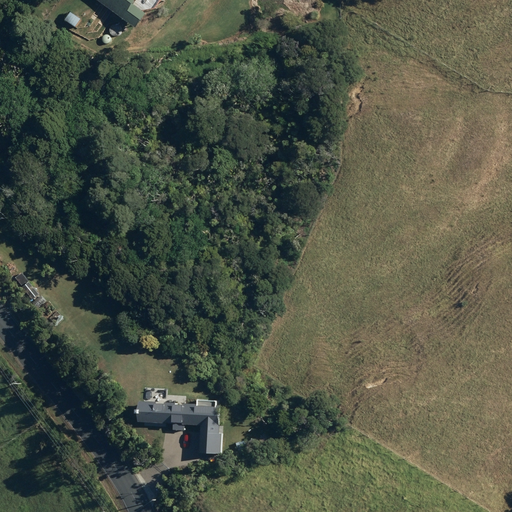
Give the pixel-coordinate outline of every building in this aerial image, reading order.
[(102,0),(146,27),(155,12),(140,3),(142,0),(102,0)] [(84,19),(73,12),(68,19),(79,27),(84,19)] [(126,30),(115,22),(108,31),(119,39),(126,30)] [(41,294),(24,274),(18,279),(35,299),(41,294)] [(224,405),(144,400),(143,420),(206,423),(204,450),(215,450),(224,451),(225,432),(223,432),(224,412),(224,405)]
